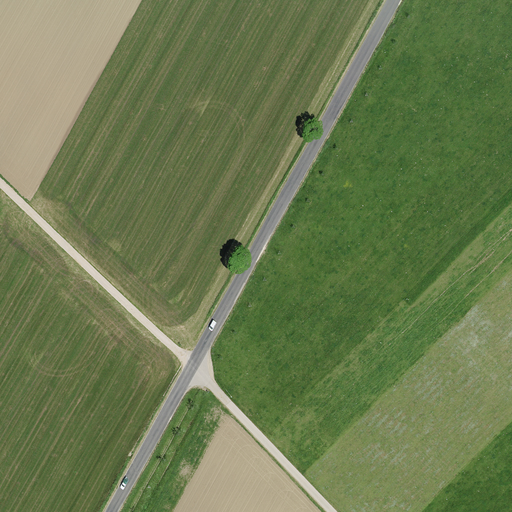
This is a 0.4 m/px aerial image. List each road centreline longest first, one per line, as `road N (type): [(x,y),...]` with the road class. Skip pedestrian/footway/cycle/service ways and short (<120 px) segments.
road 1 (tertiary): [(394,0),(112,511)]
road 2 (track): [(0,182),(193,366)]
road 3 (track): [(332,511),(193,366)]
